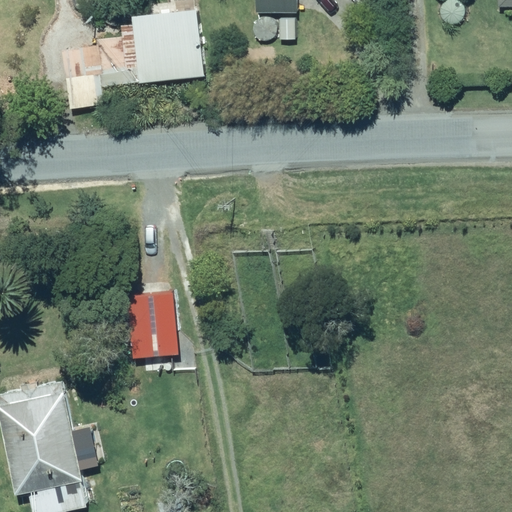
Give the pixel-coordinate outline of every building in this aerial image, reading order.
[(258,0),(259,9),(305,10),(304,0),(258,0)] [(160,10),(138,11),(143,77),(209,72),(205,7),(170,9),(170,3),(160,4),(160,10)] [(107,72),(74,74),(75,103),(108,102),(107,72)] [(182,331),(180,288),(148,290),(151,333),(182,331)] [(67,377),(0,391),(0,396),(22,491),(34,488),(39,511),(94,499),(67,377)]
